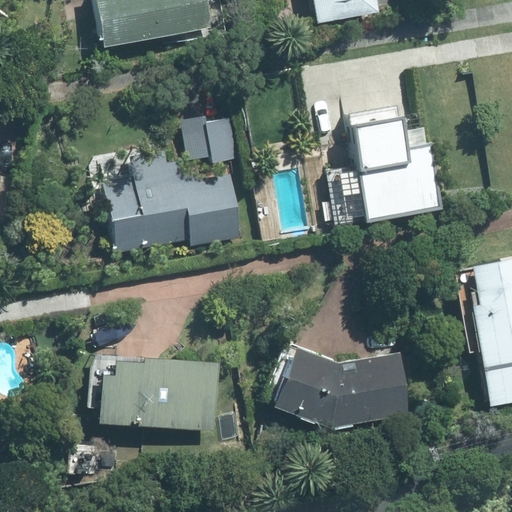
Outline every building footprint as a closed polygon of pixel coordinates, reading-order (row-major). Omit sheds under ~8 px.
[(190,0),(85,0),(89,21),(191,1),(190,0)] [(371,86),(326,93),(342,195),(419,183),(409,121),(378,126),(371,86)] [(205,112),(182,116),(188,157),(211,153),(212,162),(241,157),(234,114),(206,118),(205,112)] [(131,164),(102,169),(114,248),(189,236),(190,243),(242,234),(232,169),(194,175),(192,164),(181,166),(179,157),(167,159),(165,147),(129,153),(131,164)] [(511,254),(507,230),(443,244),(469,385),(511,373),(511,254)] [(319,337),(269,319),(246,380),(303,402),(383,394),(376,325),(319,337)] [(79,334),(74,395),(193,404),(198,343),(79,334)]
